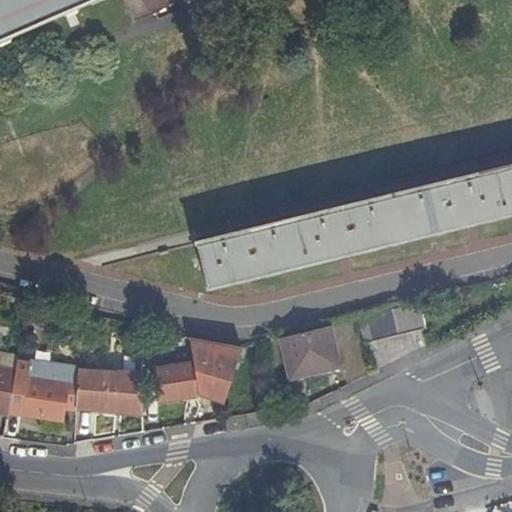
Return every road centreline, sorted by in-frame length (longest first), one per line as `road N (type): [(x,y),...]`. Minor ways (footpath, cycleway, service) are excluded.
road 1 (residential): [(0,262),(216,316),(261,315),(511,255)]
road 2 (residential): [(245,442),(91,477)]
road 3 (residential): [(397,425),(493,468),(511,462)]
